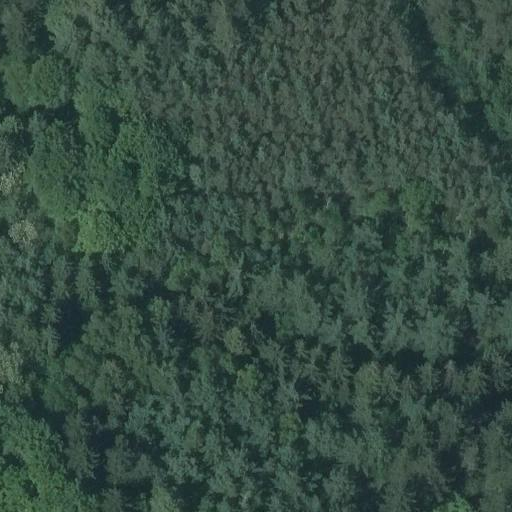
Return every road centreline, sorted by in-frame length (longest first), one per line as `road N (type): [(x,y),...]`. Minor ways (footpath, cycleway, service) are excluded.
road 1 (unknown): [(511,240),(481,254),(406,224),(363,217),(313,226),(265,244),(94,348),(6,425)]
road 2 (track): [(511,184),(451,99),(410,0)]
